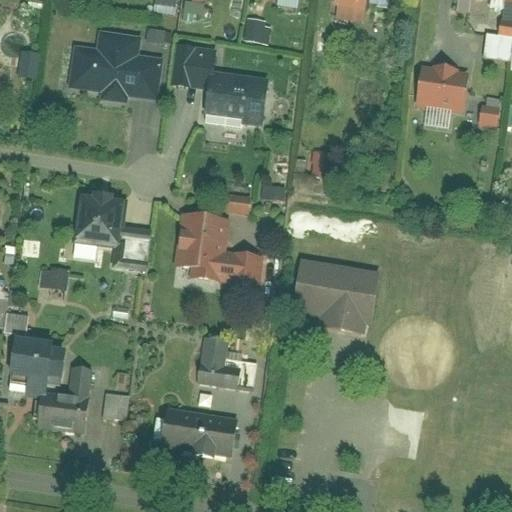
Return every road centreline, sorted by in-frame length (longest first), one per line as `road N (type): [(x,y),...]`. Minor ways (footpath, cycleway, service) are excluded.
road 1 (residential): [(0,480),(211,511)]
road 2 (residential): [(152,173),(0,154)]
